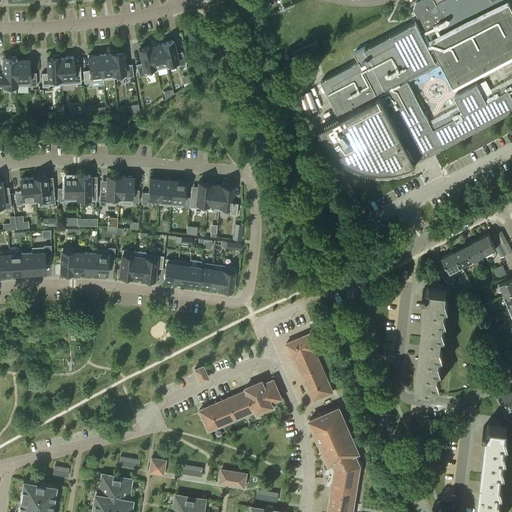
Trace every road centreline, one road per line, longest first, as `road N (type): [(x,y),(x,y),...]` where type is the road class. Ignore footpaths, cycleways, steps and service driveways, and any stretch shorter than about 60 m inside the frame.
road 1 (residential): [(0,165),(112,160),(242,172),(255,212),(248,291),(239,302),(98,285),(0,287)]
road 2 (residential): [(332,290),(213,0)]
road 3 (residential): [(271,355),(156,405),(138,431),(8,464)]
road 4 (residential): [(425,511),(332,290)]
road 5 (residential): [(332,290),(500,203)]
road 6 (residential): [(467,405),(398,391),(406,283)]
road 7 (residential): [(176,7),(117,20),(0,27)]
road 8 (residential): [(304,511),(302,428),(271,355)]
